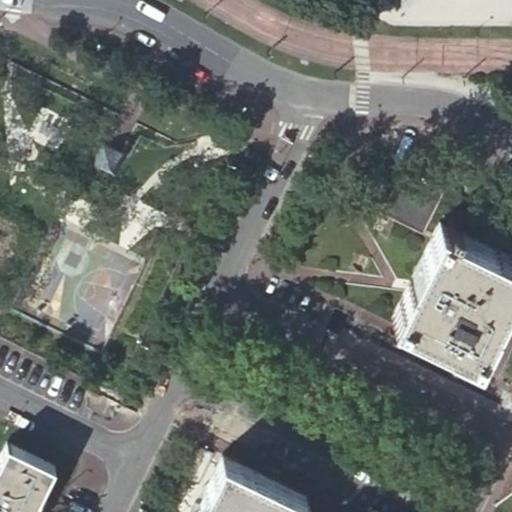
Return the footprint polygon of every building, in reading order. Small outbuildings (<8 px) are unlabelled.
[(113,169),(121,152),(106,144),(97,162),(113,169)] [(382,212),(419,231),(424,233),(438,203),(444,190),(384,161),(363,203),(382,212)] [(478,358),(511,290),(511,256),(456,229),(460,220),(451,215),(446,224),(440,221),(393,316),(478,358)] [(0,511),(29,511),(53,463),(7,440),(0,454),(0,511)] [(299,511),(308,495),(223,454),(194,511),(299,511)]
